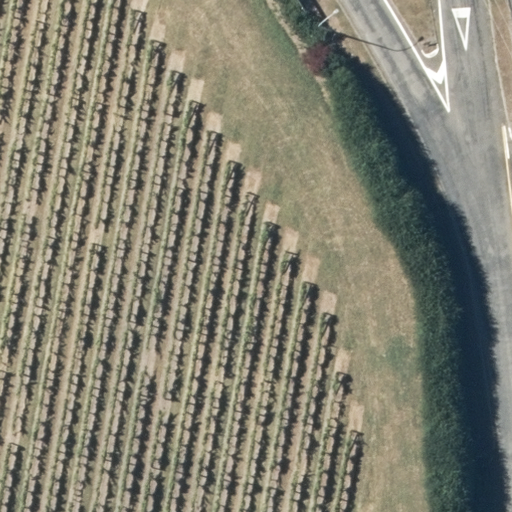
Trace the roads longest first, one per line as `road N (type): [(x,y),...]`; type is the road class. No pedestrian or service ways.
road 1 (tertiary): [(511,268),(363,0)]
road 2 (unclassified): [(511,196),(478,102),(470,0)]
